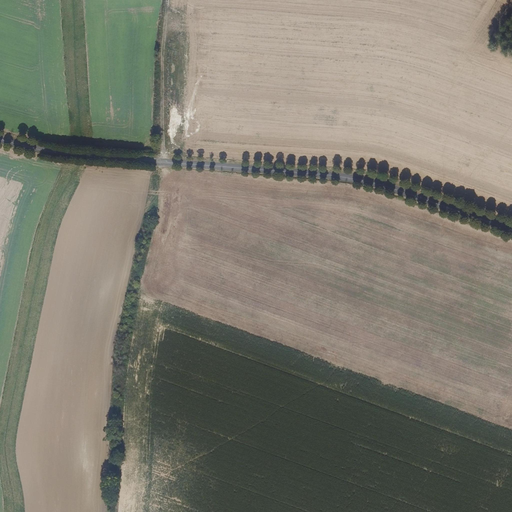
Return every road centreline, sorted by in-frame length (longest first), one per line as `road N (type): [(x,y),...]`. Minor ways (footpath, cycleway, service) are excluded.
road 1 (tertiary): [(511,230),(360,180),(70,154),(0,139)]
road 2 (track): [(165,0),(165,162)]
